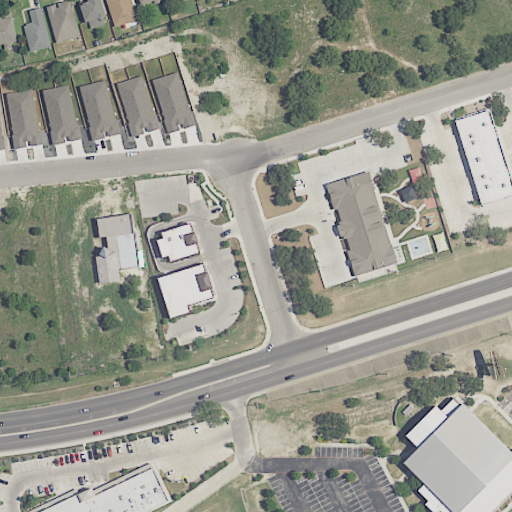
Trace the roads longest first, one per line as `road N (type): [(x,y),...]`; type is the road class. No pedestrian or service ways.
road 1 (secondary): [(511,279),(180,384),(0,421)]
road 2 (secondary): [(0,443),(163,412),(511,303)]
road 3 (residential): [(233,162),(511,73)]
road 4 (residential): [(233,162),(0,179)]
road 5 (residential): [(297,371),(233,162)]
